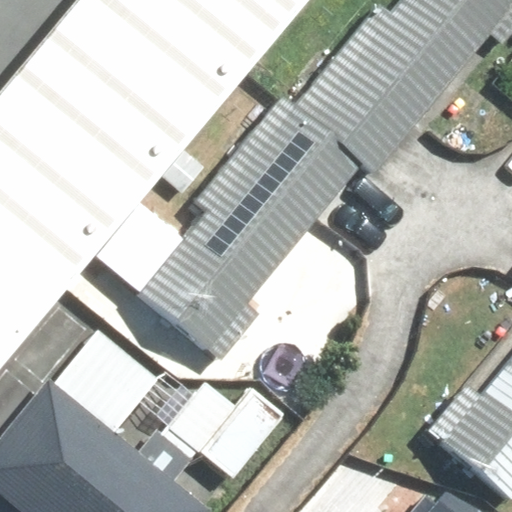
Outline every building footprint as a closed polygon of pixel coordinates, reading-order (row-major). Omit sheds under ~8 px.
[(0,343),(287,0),(77,0),(0,92),(0,343)] [(196,226),(119,313),(190,374),(511,10),(511,0),(398,0),(381,19),(368,7),(183,215),(196,226)] [(511,332),(409,448),(481,511),(503,511),(511,502),(511,332)] [(186,511),(200,496),(42,368),(0,418),(0,509),(3,511),(186,511)] [(452,511),(422,487),(400,511),(452,511)]
